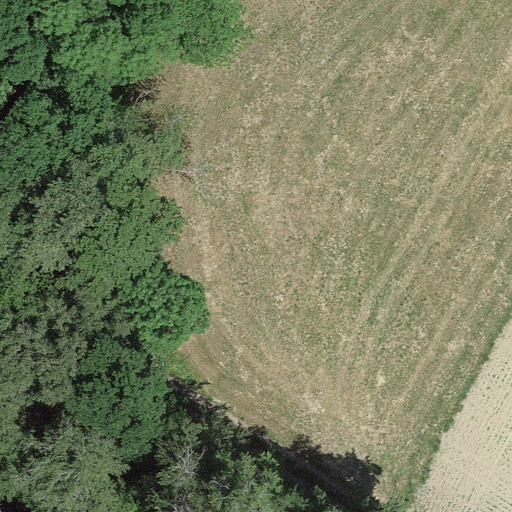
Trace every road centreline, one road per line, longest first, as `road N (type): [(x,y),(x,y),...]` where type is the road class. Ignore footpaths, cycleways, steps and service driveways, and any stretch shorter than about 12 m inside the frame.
road 1 (track): [(351,511),(126,373),(50,361),(0,339)]
road 2 (track): [(126,373),(43,283),(0,198)]
